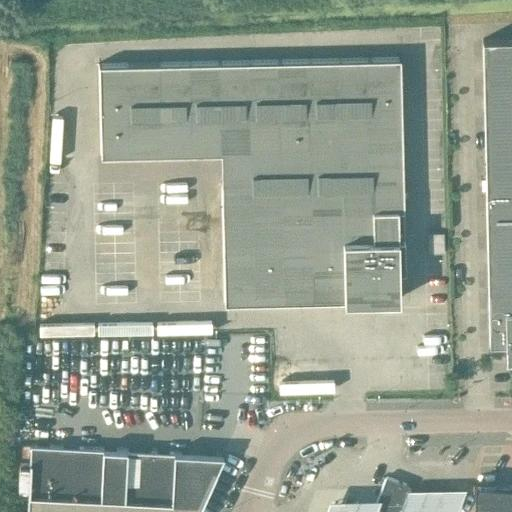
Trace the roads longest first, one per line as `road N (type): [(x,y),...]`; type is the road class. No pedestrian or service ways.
road 1 (unclassified): [(251,511),(283,427),(511,420)]
road 2 (unknown): [(213,324),(207,199),(192,182),(144,182)]
